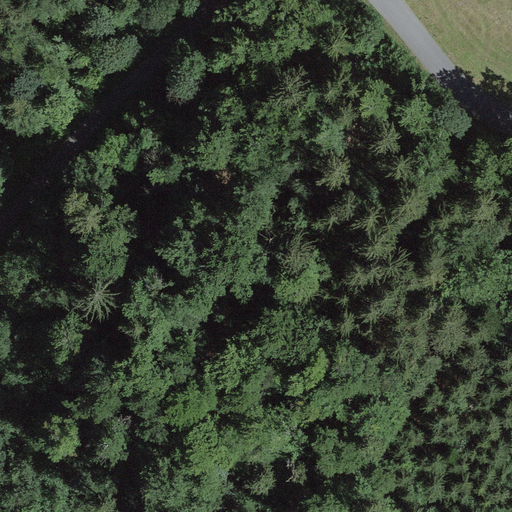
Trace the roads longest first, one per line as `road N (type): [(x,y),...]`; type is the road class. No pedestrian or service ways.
road 1 (unclassified): [(0,235),(82,132),(211,0)]
road 2 (unclassified): [(511,120),(454,81),(385,0)]
